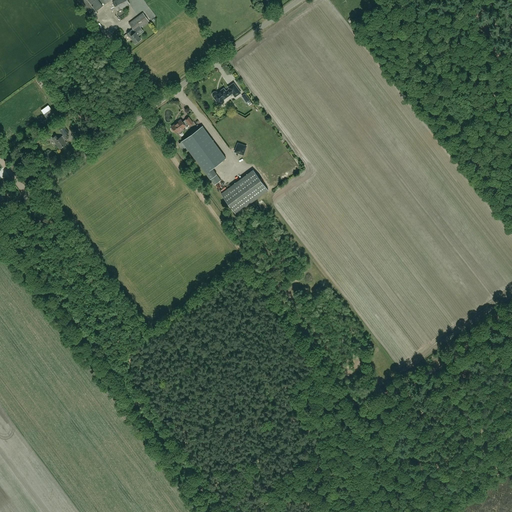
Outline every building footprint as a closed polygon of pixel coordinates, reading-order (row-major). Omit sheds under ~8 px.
[(77,0),(90,16),(103,6),(98,0),(77,0)] [(130,4),(127,0),(115,0),(112,2),(117,11),(130,4)] [(141,27),(149,21),(143,13),(129,23),(133,29),(127,34),(129,37),(130,36),(135,43),(141,39),(136,32),(141,28),(141,27)] [(213,93),(213,94),(213,96),(218,103),(219,103),(220,104),(222,104),(223,103),(224,102),(225,101),(224,99),(233,93),(235,97),(241,93),(234,83),(228,87),(229,89),(226,91),(224,88),(218,93),(216,92),(215,92),(214,92),(213,93)] [(49,105),(42,109),(45,113),(51,108),(49,105)] [(54,113),(51,109),(44,114),(47,118),(54,113)] [(186,126),(189,123),(190,125),(193,123),(189,117),(186,120),(183,122),(181,119),(172,127),(172,128),(172,130),(173,131),(174,131),(175,131),(177,133),(186,126)] [(65,141),(69,137),(67,134),(69,133),(64,126),(60,130),(63,135),(58,139),(56,136),(52,138),(60,148),(67,143),(65,141)] [(182,141),(211,179),(215,185),(221,180),(217,174),(213,168),(226,158),(202,126),(182,141)] [(235,152),(236,152),(244,155),(247,146),(238,143),(236,150),(235,152)] [(236,214),(268,190),(254,170),(221,193),(236,214)]
